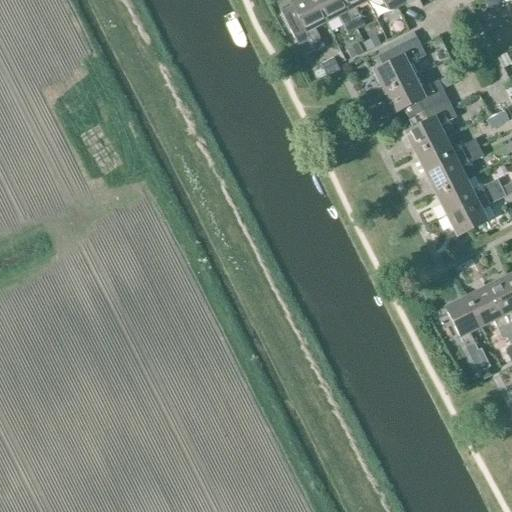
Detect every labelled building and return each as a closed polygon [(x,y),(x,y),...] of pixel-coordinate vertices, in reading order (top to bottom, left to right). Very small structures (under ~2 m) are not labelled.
[(298,0),(290,5),(291,8),(281,13),(297,46),(308,41),(315,54),(324,50),(315,31),(327,25),(313,0),(298,0)] [(339,0),(313,0),(327,25),(338,19),(347,37),(356,33),(339,0)] [(339,0),(356,33),(364,29),(354,10),(367,4),(365,0),(339,0)] [(365,0),(367,4),(374,0),(381,0),(389,15),(407,6),(404,0),(365,0)] [(372,73),(383,94),(413,78),(406,65),(424,56),(415,38),(378,57),(383,67),(372,73)] [(505,54),(497,59),(502,70),(511,65),(505,54)] [(413,78),(383,94),(394,115),(418,102),(423,112),(447,100),(437,81),(424,88),(418,76),(413,78)] [(455,118),(447,100),(423,112),(428,122),(404,135),(414,156),(444,141),(437,127),(455,118)] [(414,156),(425,176),(473,152),(478,149),(473,140),(450,152),(444,141),(414,156)] [(473,152),(425,176),(435,197),(465,182),(459,169),(482,157),(478,149),(473,152)] [(471,193),(465,182),(435,197),(445,217),(502,189),(497,179),(471,193)] [(506,197),(502,189),(445,217),(456,238),(486,223),(480,210),(506,197)] [(511,320),(509,314),(511,312),(511,288),(506,278),(486,288),(510,336),(511,335),(511,320)] [(510,336),(486,288),(465,299),(480,328),(492,323),(501,341),(510,336)] [(475,331),(480,328),(465,299),(444,310),(468,357),(478,375),(490,368),(480,350),(477,352),(468,334),(475,331)]
